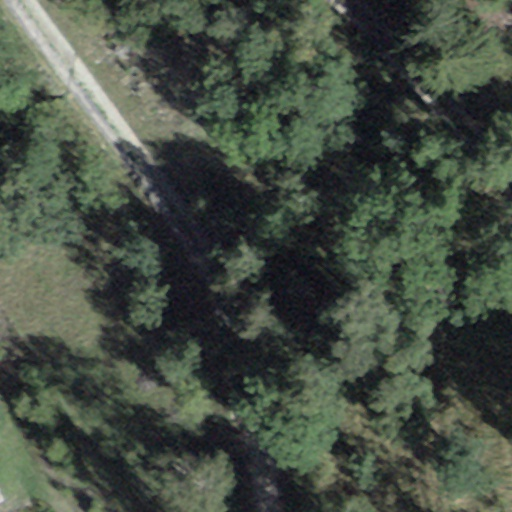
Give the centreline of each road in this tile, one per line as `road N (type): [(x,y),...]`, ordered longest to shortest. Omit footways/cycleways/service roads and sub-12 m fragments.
road 1 (track): [(266,511),(236,324),(203,249),(21,0)]
road 2 (track): [(511,179),(350,0)]
